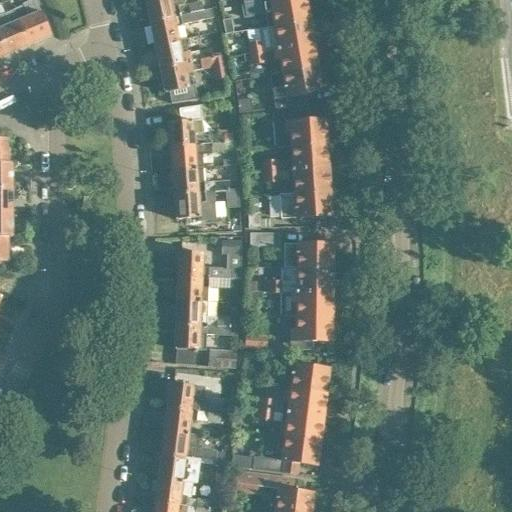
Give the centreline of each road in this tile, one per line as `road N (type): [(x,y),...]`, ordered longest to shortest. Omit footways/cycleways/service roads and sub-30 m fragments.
road 1 (residential): [(375,0),(400,205),(402,293),(381,511)]
road 2 (residential): [(106,511),(127,264),(108,45)]
road 3 (residential): [(58,69),(59,272),(51,313),(0,416)]
